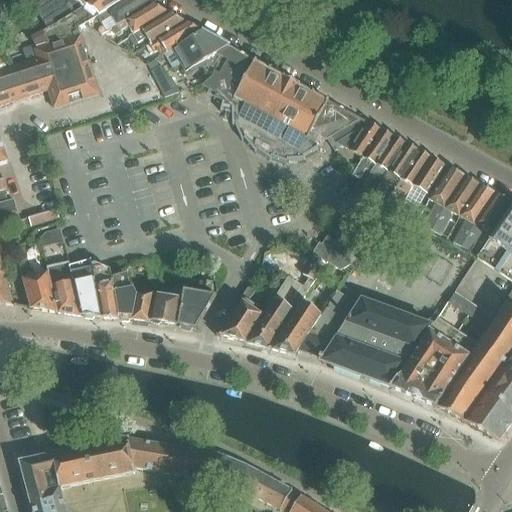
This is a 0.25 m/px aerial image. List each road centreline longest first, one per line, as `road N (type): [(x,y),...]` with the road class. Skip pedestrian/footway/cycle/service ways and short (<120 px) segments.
road 1 (tertiary): [(0,329),(86,335),(268,375),(501,475)]
road 2 (residential): [(180,0),(511,181)]
